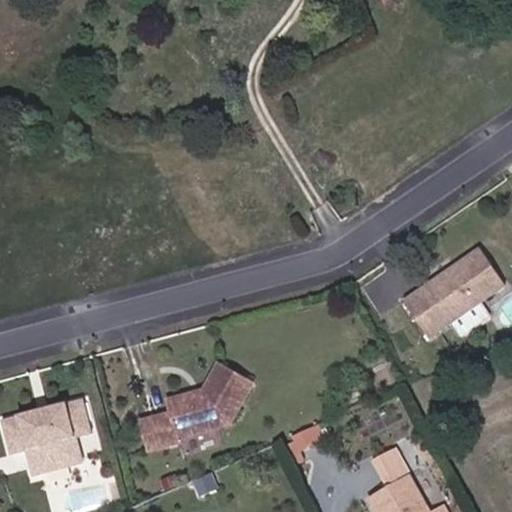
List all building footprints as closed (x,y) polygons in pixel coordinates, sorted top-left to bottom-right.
[(470,249),(396,305),(423,340),(446,322),(473,301),(497,283),(470,249)] [(483,315),(473,301),(446,322),(457,336),(483,315)] [(232,437),(252,382),(213,370),(203,403),(170,409),(173,421),(141,428),(149,458),(182,452),(181,446),(232,437)] [(89,396),(8,419),(18,453),(34,448),(42,472),(90,458),(82,434),(99,429),(89,396)] [(308,454),(302,441),(278,452),(284,466),(308,454)] [(424,511),(410,485),(370,508),(372,511),(424,511)]
